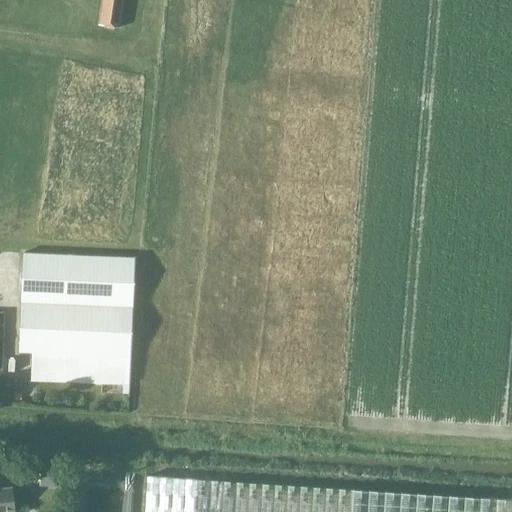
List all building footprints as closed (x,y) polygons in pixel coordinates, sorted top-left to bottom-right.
[(122,0),(102,0),(98,23),(118,27),(122,0)] [(23,253),(22,254),(17,350),(29,350),(28,381),(129,385),(130,356),(126,356),(132,258),(23,253)] [(59,469),(40,468),(38,486),(58,487),(59,469)] [(511,511),(511,498),(511,499),(351,488),(332,487),(165,477),(145,476),(142,511),(511,511)] [(0,511),(12,511),(10,487),(0,487),(0,511)]
